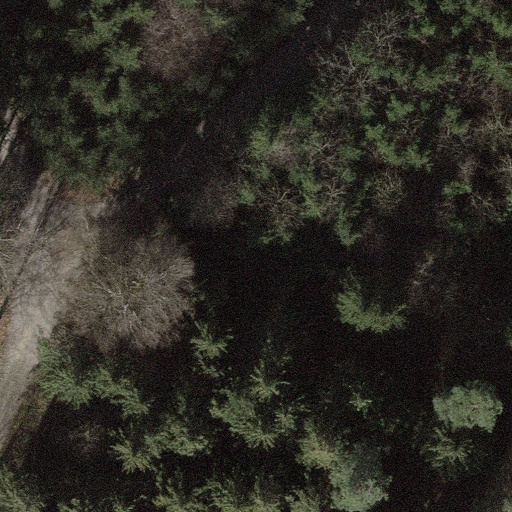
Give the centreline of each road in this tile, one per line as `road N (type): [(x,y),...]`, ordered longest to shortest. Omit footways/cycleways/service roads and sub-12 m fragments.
road 1 (track): [(0,420),(37,323),(42,278),(352,0)]
road 2 (track): [(42,278),(0,126)]
